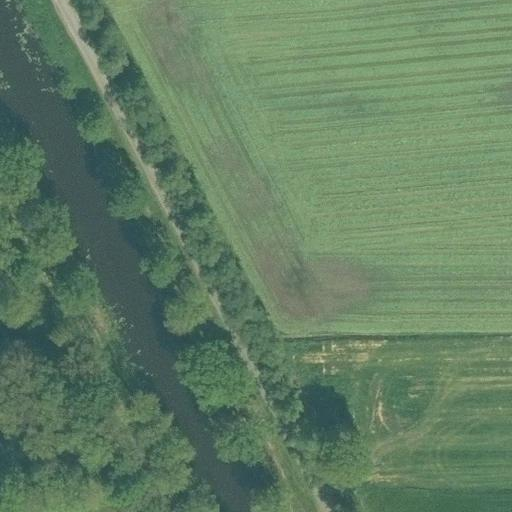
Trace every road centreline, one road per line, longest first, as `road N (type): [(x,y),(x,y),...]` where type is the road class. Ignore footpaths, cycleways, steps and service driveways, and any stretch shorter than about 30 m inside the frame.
road 1 (unclassified): [(329,511),(63,0)]
road 2 (track): [(0,187),(171,511)]
